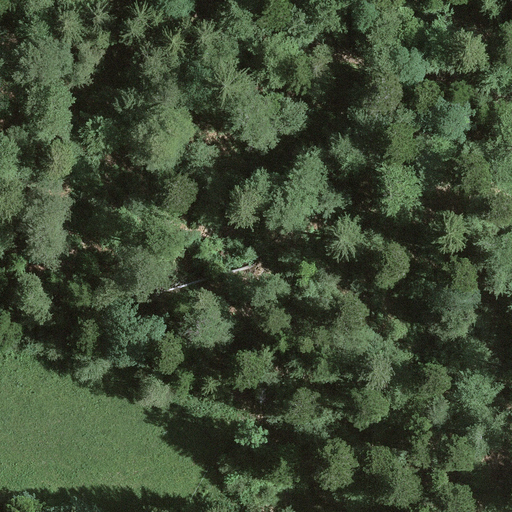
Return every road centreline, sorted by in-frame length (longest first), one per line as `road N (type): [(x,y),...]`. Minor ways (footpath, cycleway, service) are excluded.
road 1 (track): [(511,101),(383,57),(108,0)]
road 2 (track): [(362,511),(290,449),(232,420),(200,417)]
